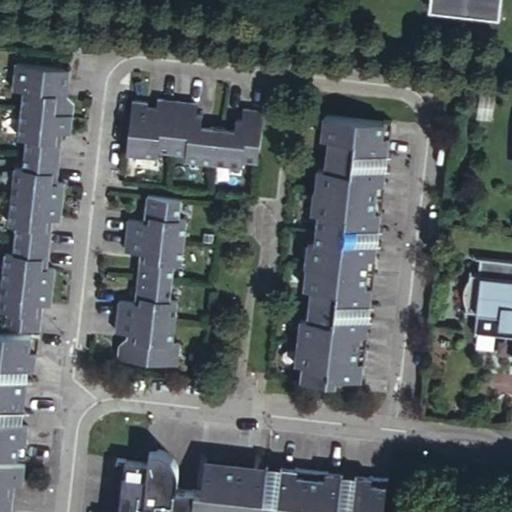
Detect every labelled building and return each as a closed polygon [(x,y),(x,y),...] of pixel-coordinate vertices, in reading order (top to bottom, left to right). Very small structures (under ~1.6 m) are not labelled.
[(427,0),(427,5),(497,14),(499,0),(427,0)] [(17,108),(69,115),(71,101),(64,93),(53,92),(54,86),(65,88),(67,68),(12,62),(9,88),(20,89),(17,108)] [(147,101),(128,98),(122,151),(152,155),(153,147),(168,149),(173,97),(158,95),(157,106),(157,111),(146,110),(147,105),(147,101)] [(198,100),(173,97),(168,149),(183,151),(182,158),(210,162),(215,121),(203,119),(204,111),(197,110),(198,100)] [(215,121),(210,162),(238,165),(239,157),(256,159),(262,108),(243,105),(243,115),(235,114),(234,123),(215,121)] [(21,152),(56,156),(58,141),(52,140),(53,130),(60,131),(67,132),(69,115),(17,108),(14,135),(22,137),(21,152)] [(325,370),(333,371),(357,374),(364,313),(332,309),(334,295),(366,299),(374,238),(342,234),(343,222),(375,225),(383,164),(351,160),(353,146),(385,150),(389,119),(323,111),(320,135),(325,136),(322,166),(315,165),(310,210),(316,211),(312,242),(306,241),(300,284),(307,285),(304,314),(297,313),(292,359),(298,360),(296,375),(324,379),(325,370)] [(351,160),(383,164),(385,150),(353,146),(351,160)] [(7,193),(59,199),(61,183),(53,182),(48,182),(49,170),(55,172),(56,156),(21,152),(19,168),(11,167),(7,193)] [(174,217),(176,196),(143,192),(140,212),(146,213),(146,219),(139,218),(124,216),(123,233),(179,239),(182,218),(174,217)] [(10,239),(46,243),(48,227),(41,227),(43,217),(49,218),(56,219),(59,199),(7,193),(4,225),(12,226),(10,239)] [(342,234),(374,238),(375,225),(343,222),(342,234)] [(176,262),(179,239),(123,233),(121,248),(135,250),(141,251),(141,257),(135,257),(133,274),(166,279),(169,261),(176,262)] [(0,257),(0,281),(48,287),(50,269),(43,267),(36,267),(38,256),(44,258),(46,243),(10,239),(8,255),(0,255),(0,257)] [(511,261),(477,258),(475,275),(466,274),(466,278),(463,282),(461,284),(459,289),(458,293),(458,297),(459,301),(460,304),(462,308),(461,312),(473,314),(470,335),(511,339),(511,261)] [(166,279),(133,274),(130,296),(135,297),(135,302),(130,300),(114,300),(112,313),(169,320),(171,301),(164,300),(166,279)] [(0,325),(36,329),(37,315),(32,314),(33,303),(39,304),(46,304),(48,287),(0,281),(0,310),(2,311),(0,325)] [(332,309),(364,313),(366,299),(334,295),(332,309)] [(166,344),(169,320),(112,313),(110,330),(125,331),(131,332),(130,340),(124,339),(119,338),(111,345),(110,360),(171,367),(174,345),(166,344)] [(0,458),(19,461),(24,429),(16,428),(0,425),(0,412),(18,414),(22,380),(0,377),(0,363),(23,366),(31,367),(34,337),(0,332),(0,458)] [(0,377),(22,380),(23,366),(0,363),(0,377)] [(325,370),(324,379),(332,380),(333,371),(325,370)] [(0,425),(16,428),(18,414),(0,412),(0,425)] [(226,511),(228,499),(199,496),(173,493),(175,472),(173,464),(169,457),(163,452),(157,449),(151,447),(147,480),(143,479),(144,466),(141,465),(110,462),(104,511),(226,511)] [(147,480),(151,447),(143,447),(141,465),(144,466),(143,479),(147,480)] [(226,511),(267,511),(269,504),(264,504),(268,472),(252,470),(203,464),(199,496),(228,499),(226,511)] [(0,508),(7,509),(9,496),(2,495),(3,485),(10,485),(17,486),(19,469),(0,466),(0,508)] [(280,473),(268,472),(264,504),(269,504),(277,505),(280,473)] [(380,511),(384,485),(356,482),(353,511),(339,511),(338,511),(342,480),(280,473),(277,505),(269,504),(267,511),(380,511)] [(339,511),(353,511),(356,482),(342,480),(338,511),(339,511)] [(2,495),(9,496),(10,485),(3,485),(2,495)]
